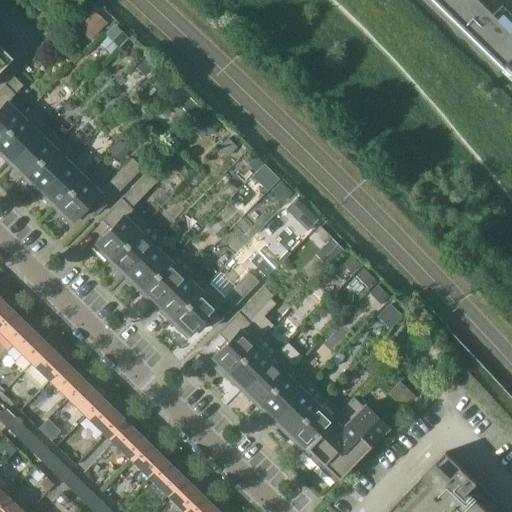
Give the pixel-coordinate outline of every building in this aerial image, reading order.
[(511,57),(511,33),(478,0),(425,0),(499,71),(511,57)] [(94,11),(77,29),(90,41),(107,23),(94,11)] [(112,25),(104,34),(119,47),(127,38),(112,25)] [(0,67),(10,58),(0,48),(0,67)] [(22,85),(12,76),(11,76),(13,78),(6,86),(13,94),(22,85)] [(165,79),(158,86),(165,92),(172,85),(165,79)] [(0,138),(24,113),(9,99),(14,94),(13,94),(6,86),(3,84),(0,87),(0,138)] [(69,98),(62,105),(67,110),(71,110),(76,105),(69,98)] [(9,160),(44,124),(29,109),(24,113),(0,138),(0,157),(2,159),(5,156),(9,160)] [(198,126),(192,132),(199,139),(205,134),(208,136),(219,125),(206,112),(194,123),(198,126)] [(22,178),(60,139),(44,124),(9,160),(14,164),(11,167),(22,178)] [(227,138),(218,148),(227,156),(236,146),(227,138)] [(40,190),(71,159),(75,154),(60,139),(22,178),(33,189),(36,186),(40,190)] [(120,141),(109,151),(118,160),(129,150),(120,141)] [(256,157),(247,166),(254,172),(262,164),(256,157)] [(131,158),(123,167),(132,176),(130,175),(138,167),(140,169),(141,168),(131,158)] [(53,208),(86,174),(71,159),(40,190),(45,194),(42,197),(53,208)] [(263,165),(251,176),(267,191),(278,180),(263,165)] [(132,177),(132,176),(123,167),(114,176),(124,185),(122,183),(130,175),(132,177)] [(137,181),(147,191),(155,182),(145,172),(145,173),(147,175),(139,183),(137,181)] [(114,192),(106,184),(101,188),(86,174),(53,208),(69,224),(88,204),(97,213),(116,194),(114,192)] [(124,185),(114,176),(106,184),(114,192),(121,184),(123,186),(124,185)] [(147,191),(137,181),(137,182),(138,184),(131,192),(129,190),(138,199),(147,191)] [(280,182),(271,191),(282,203),(291,194),(280,182)] [(130,208),(138,199),(129,190),(128,190),(130,192),(122,200),(130,208)] [(130,208),(122,200),(120,198),(101,217),(110,226),(91,246),(107,262),(145,223),(130,208)] [(126,274),(161,238),(145,223),(107,262),(118,272),(122,269),(126,274)] [(138,292),(167,261),(153,247),(162,239),(161,238),(126,274),(130,278),(127,281),(138,292)] [(331,239),(315,255),(326,267),(343,250),(331,239)] [(157,304),(192,268),(176,252),(167,261),(138,292),(149,303),(152,300),(157,304)] [(260,252),(250,261),(266,278),(276,268),(260,252)] [(350,257),(343,264),(352,273),(359,265),(350,257)] [(169,322),(207,283),(192,268),(157,304),(161,308),(158,311),(169,322)] [(363,268),(355,277),(368,288),(375,280),(363,268)] [(248,272),(239,281),(249,290),(247,288),(255,280),(257,283),(258,282),(248,272)] [(248,291),(249,290),(239,281),(231,290),(240,299),(241,299),(239,297),(247,289),(248,291)] [(230,306),(223,298),(207,283),(169,322),(185,338),(205,318),(214,327),(233,308),(230,306)] [(377,285),(369,292),(381,304),(389,296),(377,285)] [(254,295),(253,295),(263,305),(272,296),(262,286),(261,287),(264,289),(256,297),(254,295)] [(240,299),(231,290),(223,298),(230,306),(238,298),(240,299)] [(245,303),(255,313),(263,305),(253,295),(255,297),(247,305),(245,303)] [(0,301),(0,322),(11,312),(0,301)] [(247,306),(239,314),(247,322),(255,313),(245,303),(245,304),(247,306)] [(389,303),(376,316),(389,329),(402,316),(389,303)] [(11,312),(0,322),(0,332),(13,345),(29,329),(11,312)] [(227,340),(208,360),(224,376),(262,337),(247,322),(239,314),(237,312),(218,331),(227,340)] [(13,345),(6,352),(14,360),(21,353),(31,363),(47,347),(29,329),(13,345)] [(262,337),(224,376),(235,386),(238,383),(243,388),(278,352),(262,337)] [(394,337),(388,344),(396,352),(403,346),(394,337)] [(278,352),(243,388),(247,392),(244,395),(255,406),(293,367),(301,359),(285,344),(278,352)] [(47,347),(31,363),(34,365),(49,381),(65,364),(47,347)] [(65,364),(49,381),(67,398),(83,382),(65,364)] [(293,367),(255,406),(266,416),(269,413),(274,418),(309,382),(293,367)] [(386,394),(403,410),(415,397),(399,381),(386,394)] [(83,382),(67,398),(85,416),(101,400),(83,382)] [(309,382),(274,418),(278,422),(275,425),(286,436),(324,397),(309,382)] [(324,397),(286,436),(297,447),(300,443),(304,447),(301,450),(302,451),(353,398),(352,398),(339,411),(324,397)] [(353,398),(302,451),(333,482),(386,427),(364,405),(362,407),(353,398)] [(101,400),(85,416),(104,433),(110,427),(113,430),(118,430),(121,433),(128,426),(127,425),(120,418),(119,417),(101,400)] [(13,418),(4,409),(0,413),(0,420),(6,425),(13,418)] [(22,426),(13,418),(6,425),(15,434),(22,426)] [(47,419),(38,428),(51,441),(60,431),(47,419)] [(24,443),(31,435),(22,426),(15,434),(24,443)] [(110,427),(104,433),(112,442),(130,459),(146,443),(128,426),(121,433),(118,430),(113,430),(110,427)] [(40,444),(31,435),(24,443),(33,452),(40,444)] [(146,443),(130,459),(148,477),(164,461),(146,443)] [(49,453),(40,444),(33,452),(42,461),(49,453)] [(485,511),(467,494),(472,488),(478,483),(446,452),(427,471),(432,476),(425,483),(420,478),(387,511),(485,511)] [(58,461),(49,453),(42,461),(51,469),(58,461)] [(60,478),(67,470),(58,461),(51,469),(60,478)] [(164,461),(148,477),(167,495),(182,478),(164,461)] [(69,487),(76,479),(67,470),(60,478),(69,487)] [(47,478),(40,485),(47,492),(53,485),(47,478)] [(182,478),(167,495),(184,511),(200,496),(182,478)] [(85,488),(76,479),(69,487),(78,496),(85,488)] [(94,497),(85,488),(78,496),(87,504),(94,497)] [(63,494),(56,500),(62,507),(69,500),(63,494)] [(216,511),(200,496),(184,511),(216,511)] [(19,511),(5,497),(0,501),(0,511),(19,511)] [(94,511),(97,511),(104,505),(94,497),(87,504),(94,511)]
